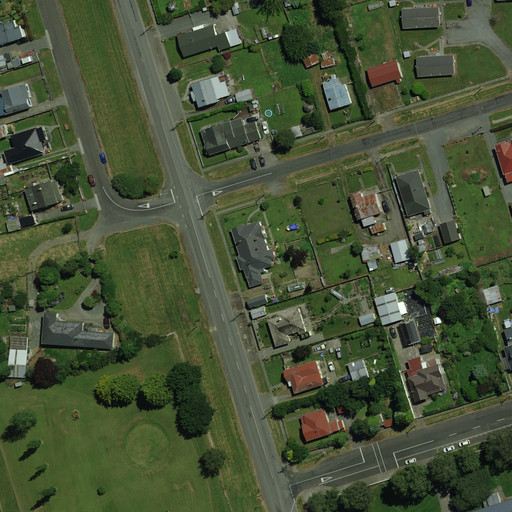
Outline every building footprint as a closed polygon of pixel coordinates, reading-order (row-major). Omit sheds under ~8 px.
[(442,10),(403,11),(403,31),(442,30),(442,10)] [(17,20),(0,24),(0,43),(22,37),(17,20)] [(187,59),(232,47),(230,37),(221,39),(218,26),(181,36),(187,59)] [(320,49),(301,54),(305,71),(324,66),(325,72),(338,69),(334,52),(322,55),(320,49)] [(457,58),(421,59),(422,79),(458,78),(457,58)] [(222,83),(220,76),(195,85),(202,107),(231,98),(226,82),(222,83)] [(345,80),(327,86),(336,114),(355,108),(345,80)] [(31,106),(26,84),(6,89),(8,99),(0,100),(0,106),(2,115),(11,113),(11,112),(31,106)] [(252,91),(239,95),(243,106),(256,102),(252,91)] [(199,133),(206,154),(261,136),(256,120),(244,124),(243,118),(199,133)] [(7,123),(0,124),(0,141),(11,138),(7,123)] [(6,152),(10,166),(49,153),(40,126),(15,134),(20,147),(6,152)] [(511,144),(499,149),(511,184),(511,183),(511,144)] [(421,167),(396,175),(410,220),(434,213),(421,167)] [(58,180),(27,189),(34,213),(65,204),(58,180)] [(368,196),(356,200),(365,230),(371,228),(373,235),(392,229),(382,195),(369,199),(368,196)] [(39,218),(24,222),(26,230),(41,226),(39,218)] [(266,274),(282,269),(267,220),(235,230),(253,288),(269,283),(266,274)] [(406,238),(390,243),(398,267),(414,262),(406,238)] [(500,281),(481,285),(487,309),(505,305),(500,281)] [(401,305),(397,291),(378,297),(388,330),(428,318),(422,299),(401,305)] [(264,296),(249,300),(254,321),(270,317),(264,296)] [(305,309),(272,319),(281,350),(295,346),(291,335),(311,328),(305,309)] [(376,309),(361,313),(365,327),(379,323),(376,309)] [(46,320),(46,349),(116,349),(116,338),(87,338),(87,328),(67,328),(67,320),(46,320)] [(441,392),(451,389),(439,357),(425,362),(422,354),(410,359),(415,373),(409,375),(420,404),(431,400),(427,390),(438,385),(441,392)] [(369,361),(351,366),(356,385),(374,380),(369,361)] [(320,362),(286,371),(289,382),(294,381),(297,394),(326,386),(320,362)] [(353,395),(339,399),(343,414),(357,410),(353,395)] [(332,423),(329,411),(304,418),(311,445),(347,435),(343,420),(332,423)] [(511,511),(511,498),(464,511),(511,511)]
